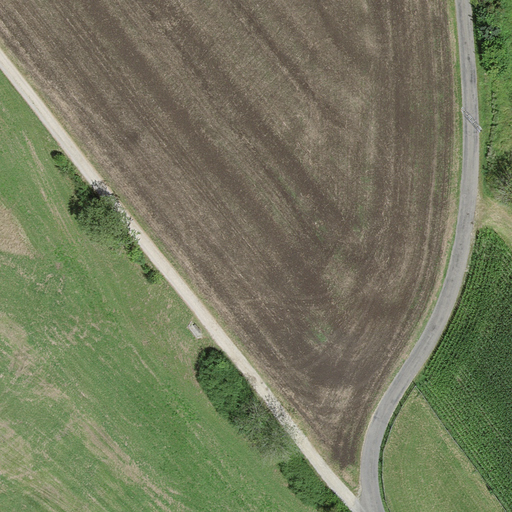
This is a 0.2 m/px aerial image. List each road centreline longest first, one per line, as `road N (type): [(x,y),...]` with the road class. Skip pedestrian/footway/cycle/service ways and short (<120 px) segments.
road 1 (track): [(373,508),(359,510),(315,460),(0,61)]
road 2 (unclassified): [(406,373),(374,440),(367,477),(375,511)]
